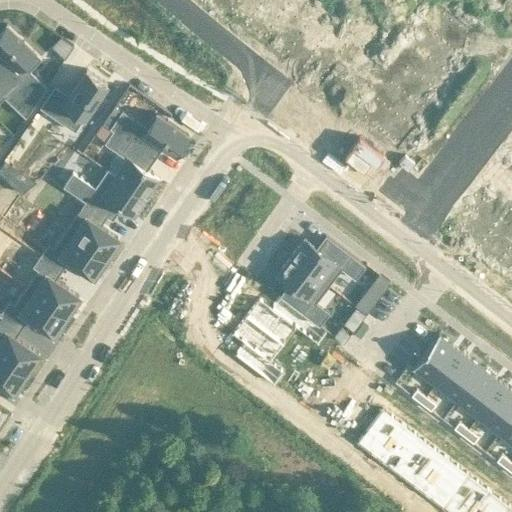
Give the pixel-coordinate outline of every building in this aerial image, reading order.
[(237,0),(229,11),(236,15),(233,18),(245,27),(265,0),(237,0)] [(265,0),(245,27),(257,36),(259,33),(265,38),(284,13),(294,21),(310,0),(265,0)] [(304,28),(285,53),(303,67),(332,29),(316,16),(321,9),(310,0),(294,21),(304,28)] [(404,0),(396,0),(391,6),(398,11),(406,2),(404,0)] [(443,0),(430,0),(440,8),(446,2),(443,0)] [(446,2),(440,8),(450,16),(455,10),(446,2)] [(391,6),(383,16),(390,21),(398,11),(391,6)] [(427,6),(412,23),(439,46),(454,29),(427,6)] [(332,29),(303,67),(321,81),(340,56),(351,64),(377,31),(361,18),(345,39),(332,29)] [(412,23),(398,40),(425,63),(439,46),(412,23)] [(7,24),(0,31),(0,50),(1,52),(0,53),(0,68),(35,102),(47,85),(30,69),(42,57),(7,24)] [(375,39),(367,49),(373,55),(381,45),(375,39)] [(398,40),(384,56),(412,80),(425,63),(398,40)] [(367,49),(358,59),(365,64),(373,55),(367,49)] [(384,56),(370,73),(398,96),(412,80),(384,56)] [(0,100),(5,96),(25,115),(26,115),(35,102),(0,68),(0,100)] [(55,84),(40,106),(75,129),(107,82),(87,68),(69,93),(55,84)] [(342,68),(334,78),(341,83),(349,73),(342,68)] [(370,73),(356,89),(384,113),(398,96),(370,73)] [(334,78),(326,88),(333,93),(341,83),(334,78)] [(356,89),(342,107),(369,130),(384,113),(356,89)] [(122,108),(110,125),(114,128),(114,127),(155,155),(163,144),(175,153),(189,133),(158,111),(148,125),(122,108)] [(114,128),(105,140),(127,155),(116,172),(115,173),(147,194),(159,176),(147,167),(155,155),(114,127),(114,128)] [(511,157),(506,154),(496,167),(506,176),(509,172),(511,174),(511,157)] [(0,164),(0,171),(6,177),(14,166),(4,159),(0,164)] [(73,170),(64,183),(86,198),(108,213),(107,213),(113,217),(121,205),(134,213),(147,194),(115,173),(116,172),(108,166),(95,185),(73,170)] [(467,215),(455,231),(476,246),(502,210),(481,195),(479,198),(471,193),(459,209),(462,212),(467,215)] [(86,198),(66,227),(106,254),(118,235),(101,223),(107,213),(108,213),(86,198)] [(23,219),(9,209),(4,217),(18,226),(23,219)] [(511,217),(502,210),(476,246),(497,261),(511,239),(511,217)] [(49,241),(41,252),(63,267),(70,257),(93,273),(106,254),(66,227),(54,245),(49,241)] [(305,236),(291,254),(329,283),(342,266),(355,277),(366,263),(326,233),(317,245),(305,236)] [(511,239),(497,261),(511,271),(511,239)] [(39,268),(27,285),(69,314),(78,302),(74,300),(79,293),(56,278),(63,267),(41,252),(33,264),(39,268)] [(291,254),(277,272),(289,281),(280,293),(319,323),(330,310),(316,300),(329,283),(291,254)] [(9,299),(1,310),(23,325),(30,315),(53,331),(58,324),(61,326),(69,314),(27,285),(15,302),(9,299)] [(363,292),(355,303),(366,311),(375,301),(363,292)] [(260,295),(246,312),(284,341),(297,325),(318,341),(327,329),(319,323),(280,293),(272,304),(260,295)] [(0,309),(0,328),(2,329),(0,332),(0,352),(26,370),(39,352),(16,336),(23,325),(1,310),(0,309)] [(246,312),(232,330),(244,340),(235,352),(274,382),(285,369),(271,358),(284,341),(246,312)] [(344,341),(350,332),(341,325),(334,333),(344,341)] [(440,332),(414,366),(435,382),(461,348),(440,332)] [(461,348),(435,382),(457,398),(482,365),(461,348)] [(0,379),(13,389),(26,370),(0,352),(0,379)] [(482,365),(457,398),(478,415),(504,381),(482,365)] [(511,387),(504,381),(478,415),(499,431),(511,414),(511,387)] [(417,387),(412,393),(421,400),(426,394),(417,387)] [(426,394),(421,400),(431,408),(436,401),(426,394)] [(408,398),(403,405),(413,412),(418,406),(408,398)] [(383,405),(357,439),(379,455),(405,421),(383,405)] [(418,406),(413,412),(422,419),(427,413),(418,406)] [(511,414),(499,431),(511,440),(511,414)] [(459,419),(454,426),(464,433),(469,427),(459,419)] [(405,421),(379,455),(400,472),(426,438),(405,421)] [(469,427),(464,433),(473,440),(478,434),(469,427)] [(450,431),(445,437),(455,445),(460,438),(450,431)] [(426,438),(400,472),(421,488),(448,454),(426,438)] [(460,438),(455,445),(465,452),(469,445),(460,438)] [(502,452),(497,458),(507,466),(511,459),(502,452)] [(448,454),(421,488),(443,505),(469,471),(448,454)] [(493,463),(488,470),(498,477),(503,471),(493,463)] [(469,471),(443,505),(452,511),(471,511),(490,487),(469,471)] [(511,478),(503,471),(498,477),(507,485),(511,478)] [(490,487),(471,511),(505,511),(511,503),(490,487)]
